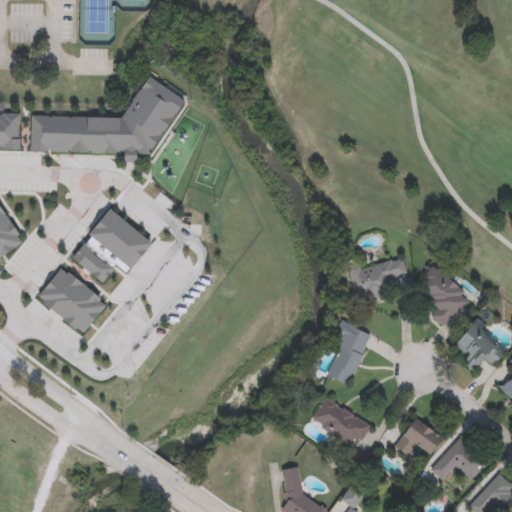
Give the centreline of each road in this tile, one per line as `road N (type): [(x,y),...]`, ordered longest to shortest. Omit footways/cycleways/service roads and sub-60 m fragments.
road 1 (tertiary): [(0,374),(111,452)]
road 2 (residential): [(511,446),(418,369)]
